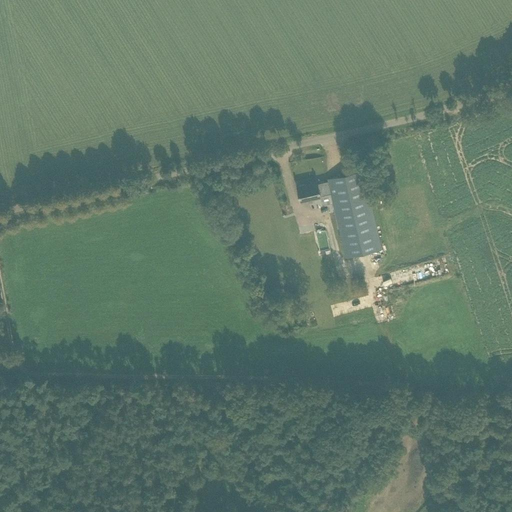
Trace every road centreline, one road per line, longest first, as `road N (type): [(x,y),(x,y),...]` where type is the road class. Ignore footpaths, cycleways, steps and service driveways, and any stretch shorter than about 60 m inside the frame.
road 1 (unclassified): [(0,213),(394,125),(511,79)]
road 2 (track): [(0,280),(14,357),(27,373),(391,383),(429,413)]
